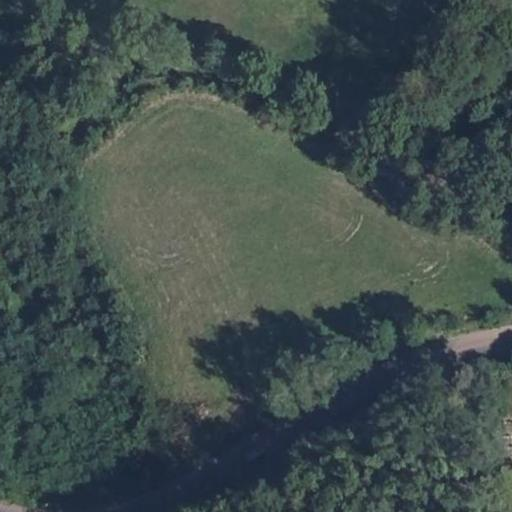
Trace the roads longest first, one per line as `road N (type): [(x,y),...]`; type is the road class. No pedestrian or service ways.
road 1 (track): [(511,234),(406,173),(0,8)]
road 2 (unclassified): [(134,511),(372,374),(511,336)]
